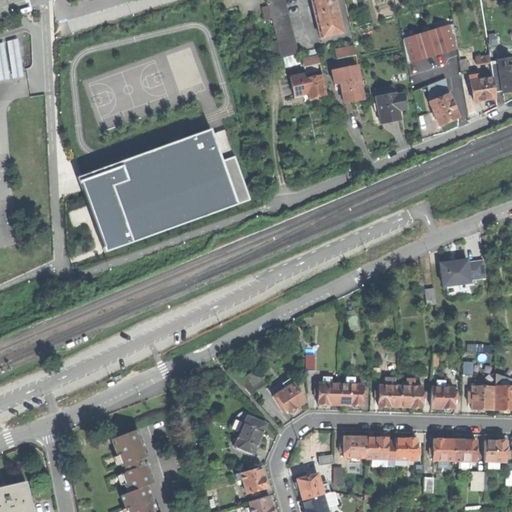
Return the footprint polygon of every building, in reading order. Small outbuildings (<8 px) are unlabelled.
[(266,0),(281,58),(297,54),(283,0),(266,0)] [(311,0),(315,13),(337,8),(334,0),(311,0)] [(342,32),(337,8),(315,13),(320,37),(342,32)] [(452,25),(403,36),(409,62),(458,51),(452,25)] [(24,30),(0,38),(0,74),(30,68),(24,30)] [(336,59),(356,55),(354,45),(335,49),(336,59)] [(304,66),(320,62),(319,55),(303,59),(304,66)] [(477,64),(490,62),(489,55),(475,57),(477,64)] [(453,74),(461,72),(459,59),(458,57),(450,58),(453,74)] [(459,59),(461,72),(469,71),(467,58),(459,59)] [(497,61),(498,68),(511,66),(510,59),(497,61)] [(495,92),(502,91),(498,68),(497,61),(490,62),(493,78),(495,92)] [(354,101),(364,99),(357,65),(337,69),(340,84),(344,103),(354,101)] [(511,91),(511,66),(498,68),(502,91),(502,93),(511,91)] [(335,85),(340,84),(337,69),(332,71),(335,85)] [(294,96),(307,93),(304,79),(305,79),(304,74),(290,77),(294,96)] [(496,98),(495,92),(493,78),(480,80),(479,74),(469,76),(474,102),(484,100),(496,98)] [(307,93),(308,98),(316,97),(325,95),(321,76),(305,79),(304,79),(307,93)] [(427,86),(430,102),(449,94),(446,78),(427,86)] [(375,98),(380,123),(391,121),(400,119),(398,110),(397,106),(405,104),(403,93),(396,95),(395,93),(375,98)] [(438,121),(440,125),(449,121),(458,117),(449,94),(430,102),(438,121)] [(212,129),(78,179),(107,252),(239,205),(212,129)] [(469,258),(439,262),(443,288),(472,284),(472,280),(469,262),(469,258)] [(484,260),(469,262),(472,280),(486,278),(484,260)] [(417,291),(424,289),(423,276),(415,277),(417,291)] [(427,304),(436,303),(434,288),(424,289),(427,304)] [(350,330),(358,328),(355,315),(347,317),(350,330)] [(305,370),(314,370),(315,355),(306,355),(305,370)] [(463,360),(463,374),(472,375),(472,360),(463,360)] [(248,375),(258,390),(265,384),(256,370),(248,375)] [(250,395),(258,390),(248,375),(238,382),(250,395)] [(511,379),(499,375),(499,386),(511,386),(511,379)] [(286,388),(272,396),(282,412),(286,410),(288,414),(289,413),(292,413),(296,411),(296,408),(300,405),(306,402),(293,383),(292,383),(289,378),(282,383),(286,388)] [(323,383),(316,383),(315,395),(318,395),(318,405),(320,405),(322,407),(326,408),(328,405),(332,405),(340,405),(340,383),(331,383),(323,383)] [(349,384),(340,383),(340,405),(347,405),(352,405),(353,408),(358,408),(360,405),(362,405),(362,395),(366,395),(366,388),(362,388),(363,384),(357,384),(349,384)] [(390,406),(400,406),(401,386),(395,385),(385,385),(379,385),(379,390),(375,390),(375,397),(379,397),(378,407),(384,407),(390,407),(390,406)] [(472,402),(472,409),(482,409),(493,410),(493,386),(483,386),(476,386),(472,385),(472,391),(468,391),(468,402),(472,402)] [(407,386),(401,386),(400,406),(410,407),(410,408),(415,408),(422,408),(422,398),(426,398),(426,392),(422,392),(422,386),(414,386),(407,386)] [(496,386),(496,410),(506,410),(511,410),(511,386),(499,386),(496,386)] [(437,387),(431,387),(431,408),(438,408),(444,408),(445,412),(450,412),(452,409),(454,409),(454,399),(458,399),(458,392),(454,392),(454,387),(445,387),(437,387)] [(168,396),(173,412),(181,410),(176,394),(168,396)] [(235,427),(241,431),(247,417),(256,420),(257,417),(242,410),(236,415),(234,419),(235,427)] [(234,447),(253,455),(259,440),(266,424),(256,420),(247,417),(241,431),(234,447)] [(125,484),(128,492),(146,486),(153,483),(145,464),(144,464),(142,458),(146,456),(136,429),(112,439),(118,454),(121,463),(122,465),(123,465),(124,468),(126,472),(121,473),(122,474),(125,484)] [(343,457),(364,458),(365,437),(355,437),(343,437),(343,446),(339,446),(339,452),(343,452),(343,457)] [(376,438),(366,438),(366,459),(372,459),(379,459),(387,459),(387,454),(391,454),(391,447),(388,447),(388,438),(380,437),(376,437),(376,438)] [(406,439),(395,439),(394,460),(401,460),(416,460),(416,455),(420,455),(420,448),(417,448),(417,438),(411,438),(406,438),(406,439)] [(438,468),(449,468),(449,461),(455,461),(455,440),(445,440),(445,439),(439,439),(434,439),(433,449),(430,449),(430,456),(433,456),(433,461),(438,461),(438,468)] [(465,441),(455,440),(455,461),(459,461),(469,461),(475,461),(475,457),(479,457),(479,449),(476,449),(476,440),(470,440),(465,440),(465,441)] [(497,462),(506,462),(506,457),(510,457),(510,451),(506,451),(506,441),(500,440),(495,440),(495,441),(485,441),(484,462),(490,462),(497,462)] [(116,465),(121,463),(118,454),(113,456),(116,465)] [(318,457),(320,465),(333,463),(332,455),(318,457)] [(247,494),(267,488),(264,478),(261,467),(241,473),(242,480),(247,494)] [(343,468),(334,468),(334,484),(342,484),(343,468)] [(120,486),(125,484),(122,474),(117,476),(120,486)] [(301,495),(302,500),(323,494),(320,486),(317,474),(296,480),(296,481),(294,483),(296,489),(299,490),(301,495)] [(433,478),(424,478),(424,493),(433,493),(433,478)] [(0,487),(0,511),(32,511),(25,481),(7,486),(0,487)] [(327,484),(320,486),(323,494),(329,493),(327,484)] [(154,511),(155,510),(146,486),(128,492),(122,495),(126,508),(128,511),(154,511)] [(329,493),(323,494),(326,507),(337,504),(333,491),(329,493)] [(304,511),(327,511),(326,507),(323,494),(302,500),(305,510),(304,510),(304,511)] [(251,511),(273,511),(273,509),(272,505),(271,505),(268,495),(248,501),(250,507),(251,511)]
